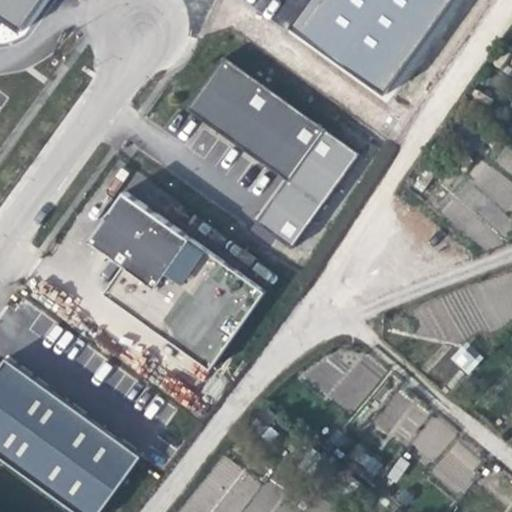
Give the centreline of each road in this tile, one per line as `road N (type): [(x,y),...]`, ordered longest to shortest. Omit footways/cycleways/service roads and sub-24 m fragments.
road 1 (track): [(415,143),(232,15),(144,16)]
road 2 (residential): [(144,16),(133,48),(0,236)]
road 3 (track): [(415,143),(283,342)]
road 4 (track): [(415,143),(509,0)]
